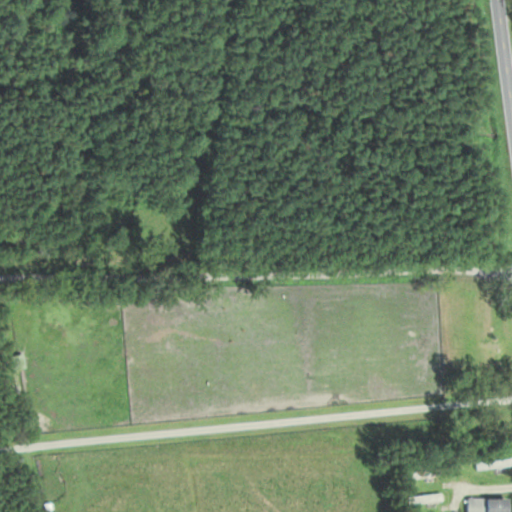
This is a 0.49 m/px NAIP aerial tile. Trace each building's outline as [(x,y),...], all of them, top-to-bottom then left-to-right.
[(480,336),(480,367),(498,367),(498,336),(480,336)] [(9,370),(21,369),(20,354),(7,355),(9,370)] [(510,467),(510,457),(471,457),(471,467),(510,467)] [(401,467),(401,477),(435,477),(435,467),(401,467)] [(437,491),(404,495),(404,503),(438,499),(437,491)] [(461,511),(501,511),(502,496),(462,495),(461,511)]
